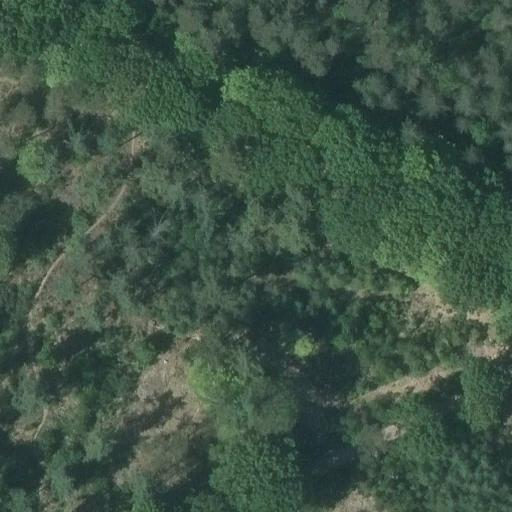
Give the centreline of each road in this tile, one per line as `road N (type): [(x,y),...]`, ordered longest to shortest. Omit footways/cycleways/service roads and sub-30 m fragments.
road 1 (track): [(1,0),(511,265)]
road 2 (track): [(511,362),(195,511)]
